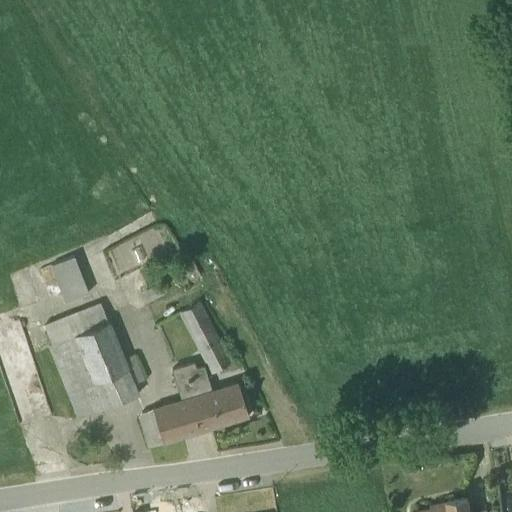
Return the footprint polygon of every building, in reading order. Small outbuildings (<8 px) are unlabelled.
[(73,249),(48,258),(62,299),(87,291),(73,249)] [(101,300),(40,323),(75,416),(136,394),(131,381),(141,377),(132,351),(122,355),(101,300)] [(230,360),(199,302),(179,312),(210,371),(230,360)] [(147,446),(246,414),(235,380),(209,388),(201,363),(196,364),(194,360),(170,368),(180,398),(136,412),(147,446)] [(449,504),(414,509),(414,511),(487,511),(487,510),(473,511),(470,511),(468,495),(448,498),(449,504)]
